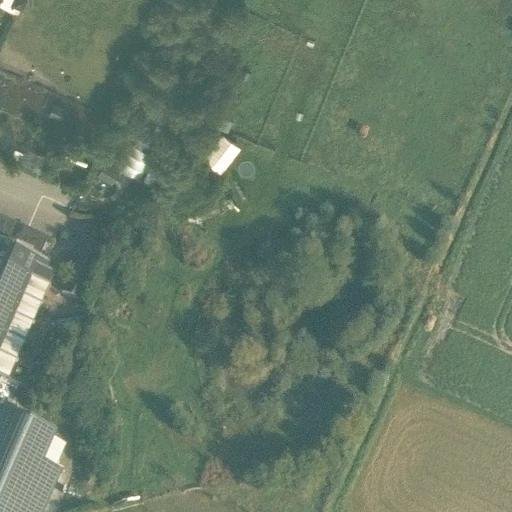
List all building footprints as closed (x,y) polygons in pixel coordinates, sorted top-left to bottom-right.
[(151,179),(156,161),(153,160),(166,106),(143,101),(125,173),(151,179)] [(201,162),(222,172),(237,142),(216,132),(201,162)] [(23,146),(17,161),(39,171),(46,156),(23,146)] [(0,220),(0,511),(44,511),(60,476),(43,471),(59,433),(0,407),(0,378),(7,381),(48,287),(53,274),(46,272),(49,265),(38,260),(47,241),(0,220)] [(85,238),(75,259),(100,270),(109,249),(85,238)] [(90,291),(66,280),(60,293),(84,304),(90,291)]
